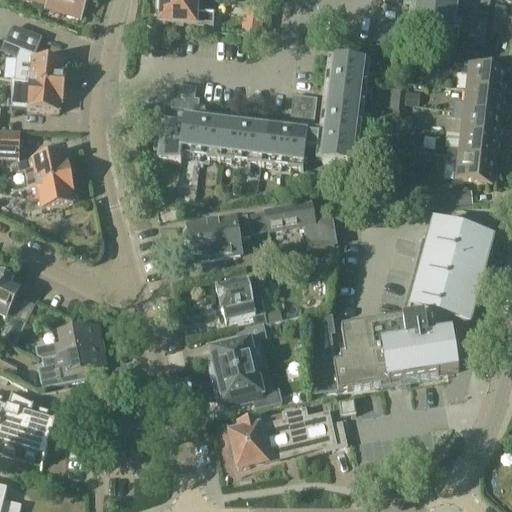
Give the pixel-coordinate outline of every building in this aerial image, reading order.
[(80,22),(86,0),(23,0),(23,2),(67,16),(67,18),(80,22)] [(416,0),(416,8),(456,12),(457,0),(416,0)] [(492,0),(481,0),(479,7),(489,10),(492,0)] [(196,3),(159,1),(158,13),(160,15),(160,25),(213,28),(214,16),(195,15),(196,3)] [(413,28),(453,33),(456,12),(416,8),(413,28)] [(494,22),(504,24),(506,9),(495,8),(494,22)] [(265,12),(245,10),(242,36),(261,39),(265,12)] [(478,21),(476,35),(486,36),(488,22),(478,21)] [(502,38),(504,24),(494,22),(492,37),(502,38)] [(378,35),(389,37),(390,37),(391,28),(379,26),(378,35)] [(403,29),(391,28),(390,37),(399,38),(402,38),(403,29)] [(450,54),(453,33),(413,28),(411,49),(450,54)] [(11,32),(6,46),(34,57),(41,42),(13,31),(11,32)] [(389,37),(378,35),(377,44),(388,46),(389,37)] [(486,36),(476,35),(474,49),(484,50),(486,36)] [(389,37),(388,46),(398,47),(399,38),(390,37),(389,37)] [(444,59),(425,56),(423,70),(443,72),(444,59)] [(32,62),(29,88),(64,92),(66,74),(64,73),(65,65),(32,62)] [(370,67),(334,63),(321,166),(357,171),(370,67)] [(466,92),(503,96),(506,73),(458,68),(457,77),(468,78),(466,92)] [(64,92),(29,88),(15,86),(12,112),(59,116),(60,108),(62,109),(64,92)] [(196,91),(174,88),(171,112),(193,114),(195,102),(196,91)] [(503,96),(466,92),(465,106),(454,105),(453,114),(500,119),(503,96)] [(420,97),(406,96),(405,108),(419,109),(420,97)] [(294,99),(291,121),(311,123),(315,124),(317,102),(294,99)] [(500,119),(453,114),(452,122),(463,124),(461,138),(498,142),(500,119)] [(183,130),(163,127),(158,163),(180,166),(181,160),(303,175),(307,139),(183,124),(183,130)] [(0,161),(19,162),(20,137),(0,136),(0,161)] [(498,142),(461,138),(459,152),(448,150),(447,159),(495,165),(498,142)] [(25,175),(28,191),(71,183),(67,165),(65,165),(64,157),(17,166),(19,176),(25,175)] [(495,165),(447,159),(446,168),(457,169),(456,184),(492,188),(495,165)] [(71,183),(28,191),(31,205),(25,207),(27,217),(73,207),(72,200),(74,199),(71,183)] [(444,209),(472,207),(471,195),(443,197),(444,209)] [(314,222),(312,206),(291,210),(292,212),(267,216),(270,234),(304,228),(309,255),(338,252),(332,219),(314,222)] [(193,266),(241,258),(239,243),(251,241),(247,219),(218,224),(218,223),(207,224),(207,226),(187,229),(188,232),(186,232),(184,237),(185,245),(189,248),(190,248),(193,266)] [(338,394),(380,387),(381,392),(400,388),(400,384),(458,374),(452,339),(448,340),(445,322),(469,328),(492,243),(433,227),(408,320),(409,326),(403,327),(402,321),(341,331),(345,357),(336,359),(332,331),(336,330),(334,316),(311,320),(313,350),(309,375),(313,398),(338,394)] [(295,281),(313,277),(310,264),(292,268),(295,281)] [(245,286),(257,283),(255,276),(243,278),(245,286)] [(5,282),(0,293),(0,319),(5,322),(10,310),(14,312),(19,303),(15,301),(20,290),(5,282)] [(254,331),(262,329),(282,324),(280,313),(265,317),(257,283),(245,286),(216,292),(222,317),(223,317),(226,327),(252,321),(254,331)] [(4,343),(15,349),(26,327),(15,321),(4,343)] [(37,360),(42,362),(57,359),(103,350),(98,328),(57,336),(60,349),(56,350),(55,347),(35,351),(37,360)] [(206,363),(211,382),(267,369),(261,343),(265,342),(262,329),(254,331),(237,335),(240,346),(210,353),(212,361),(206,363)] [(102,381),(101,373),(107,372),(103,350),(57,359),(42,362),(43,370),(37,371),(41,392),(102,381)] [(17,373),(0,363),(0,377),(11,384),(17,373)] [(278,394),(273,395),(267,369),(211,382),(215,402),(221,400),(223,408),(253,401),(255,413),(281,407),(278,394)] [(0,456),(43,469),(57,420),(27,411),(28,409),(12,401),(10,406),(0,402),(0,456)] [(342,421),(355,419),(354,406),(340,407),(342,421)] [(324,455),(346,450),(341,426),(329,429),(327,419),(305,424),(303,415),(287,419),(286,417),(239,427),(241,435),(229,437),(237,473),(249,470),(249,469),(265,465),(265,463),(323,450),(324,455)] [(0,511),(20,511),(21,508),(4,504),(7,492),(0,490),(0,511)]
